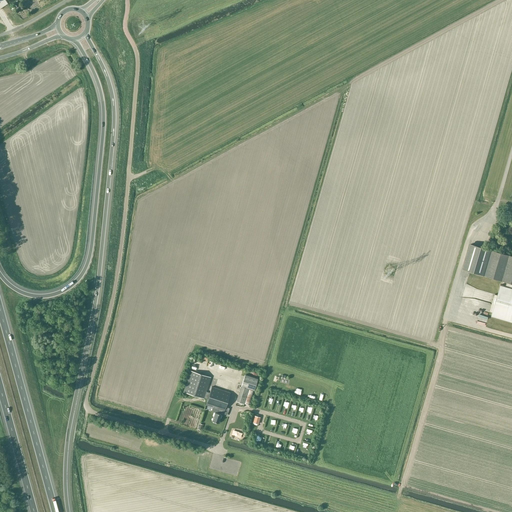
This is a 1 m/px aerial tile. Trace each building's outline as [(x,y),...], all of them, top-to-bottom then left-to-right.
[(511,256),(470,244),(463,269),(507,282),(506,286),(501,285),(498,295),(495,294),(490,311),(493,312),(492,316),(511,321),(511,256)] [(190,370),(183,392),(203,399),(204,398),(208,399),(206,405),(213,407),(211,411),(215,412),(212,421),(218,423),(221,414),(220,414),(222,410),(224,411),(225,407),(230,393),(212,387),(210,393),(206,391),(210,377),(190,370)] [(257,379),(245,374),(241,386),(254,390),(257,379)] [(244,404),(248,389),(241,386),(236,402),(244,404)] [(249,405),(254,391),(249,389),(244,404),(249,405)]
